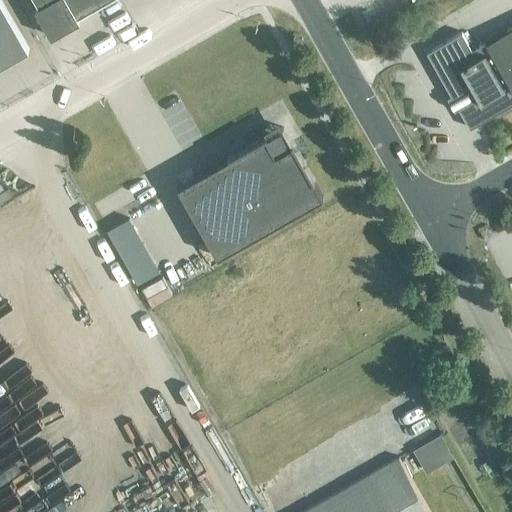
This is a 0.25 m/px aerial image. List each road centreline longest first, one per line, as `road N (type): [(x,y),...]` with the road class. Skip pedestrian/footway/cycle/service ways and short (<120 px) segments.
road 1 (unknown): [(38,114),(47,175),(111,315),(235,511)]
road 2 (unclassified): [(241,0),(0,136)]
road 3 (secondary): [(429,217),(294,0)]
road 4 (secondary): [(511,364),(429,217)]
road 5 (unknown): [(343,79),(490,0)]
